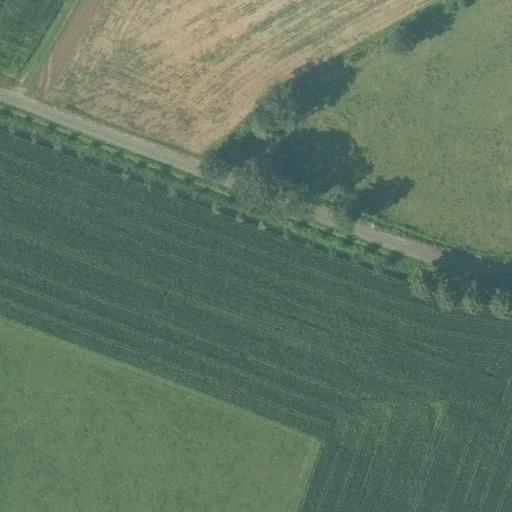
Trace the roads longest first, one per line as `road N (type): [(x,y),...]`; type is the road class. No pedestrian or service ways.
road 1 (unclassified): [(511,272),(418,253),(0,97)]
road 2 (unknown): [(22,106),(85,0)]
